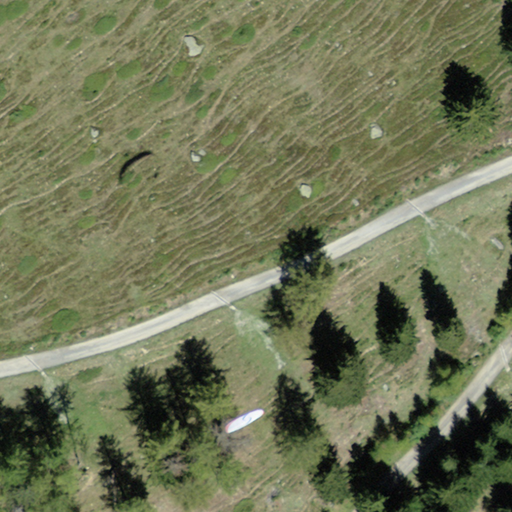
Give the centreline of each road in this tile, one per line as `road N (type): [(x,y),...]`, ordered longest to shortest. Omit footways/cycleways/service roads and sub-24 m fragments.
road 1 (track): [(511,165),(136,336),(0,372)]
road 2 (track): [(365,511),(511,347)]
